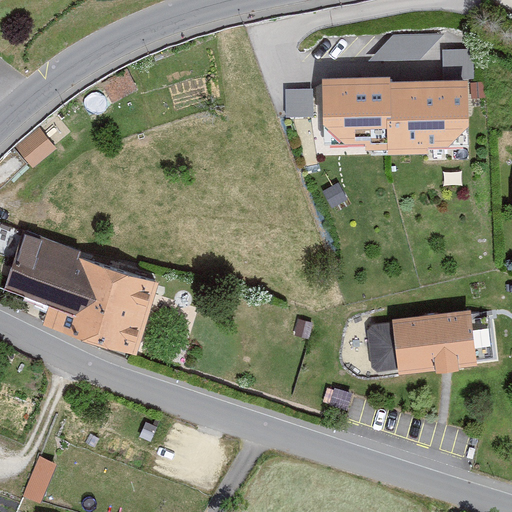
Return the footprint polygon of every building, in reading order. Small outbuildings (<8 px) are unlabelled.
[(131,73),(108,86),(117,103),(141,89),(131,73)] [(391,73),(322,75),(323,118),(344,139),(366,138),(367,146),(387,145),(386,113),(392,112),(390,77),(391,73)] [(468,75),(390,77),(392,112),(386,113),(387,145),(388,150),(428,149),(428,142),(448,141),(470,120),(468,75)] [(313,87),(285,87),(285,114),(313,114),(313,87)] [(47,128),(21,149),(36,168),(63,149),(47,128)] [(84,251),(45,239),(34,274),(18,269),(11,290),(65,307),(59,325),(143,351),(164,283),(82,258),(84,251)] [(479,312),(398,321),(404,373),(485,363),(479,312)] [(373,320),(374,367),(389,367),(389,320),(373,320)] [(41,452),(27,492),(43,497),(57,458),(41,452)]
